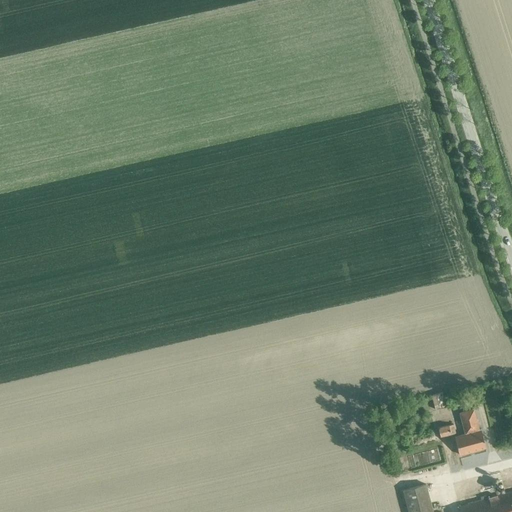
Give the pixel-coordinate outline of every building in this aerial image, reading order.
[(434,409),(446,406),(442,392),(430,395),(434,409)] [(459,455),(485,448),(481,430),(479,430),(473,409),(460,412),(465,433),(454,436),(459,455)] [(438,428),(440,437),(455,433),(453,424),(438,428)] [(432,511),(425,484),(402,490),(407,511),(432,511)] [(458,488),(449,492),(452,499),(461,495),(458,488)] [(459,511),(511,511),(511,491),(458,506),(459,511)]
